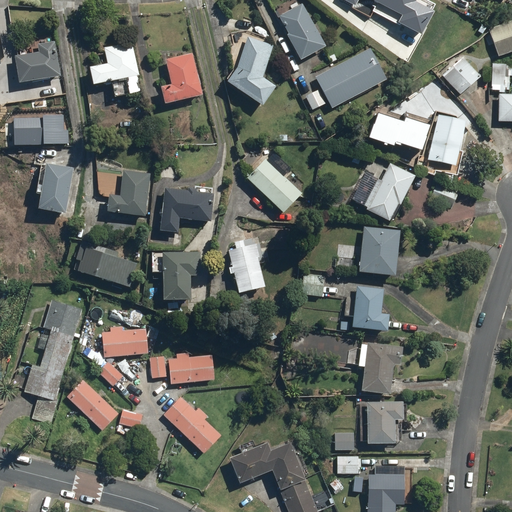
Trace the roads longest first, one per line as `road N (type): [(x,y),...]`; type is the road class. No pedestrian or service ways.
road 1 (residential): [(511,255),(483,340),(460,511)]
road 2 (tertiary): [(0,464),(172,511)]
